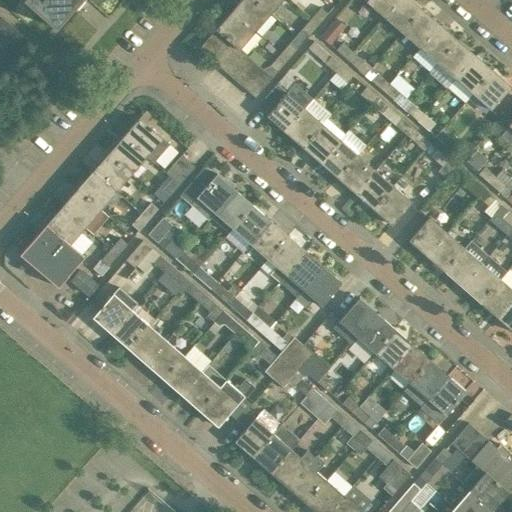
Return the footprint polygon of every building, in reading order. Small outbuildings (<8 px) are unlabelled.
[(23,0),(55,28),(60,22),(78,1),(78,0),(23,0)] [(269,14),(252,0),(239,0),(230,11),(253,32),(269,14)] [(280,0),(252,0),(269,14),(280,0)] [(365,0),(383,16),(397,0),(365,0)] [(411,0),(397,0),(383,16),(401,32),(421,8),(411,0)] [(319,7),(309,18),(317,25),(327,14),(319,7)] [(419,47),(439,24),(421,8),(401,32),(419,47)] [(215,30),(198,49),(215,64),(233,43),(239,48),(253,32),(230,11),(214,29),(215,30)] [(0,16),(0,76),(30,43),(0,16)] [(308,36),(317,25),(309,18),(300,29),(308,36)] [(344,25),(336,18),(320,36),(328,43),(344,25)] [(436,63),(457,39),(439,24),(419,47),(436,63)] [(454,78),(474,55),(457,39),(436,63),(454,78)] [(334,73),(341,66),(313,41),(306,49),(334,73)] [(288,42),(278,53),(286,60),(296,50),(288,42)] [(233,43),(215,64),(225,72),(242,52),(239,48),(233,43)] [(336,50),(347,59),(353,52),(342,43),(336,50)] [(242,52),(225,72),(234,80),(252,60),(242,52)] [(364,62),(353,52),(347,59),(357,69),(364,62)] [(277,71),(286,60),(278,53),(269,64),(277,71)] [(471,93),(492,70),(474,55),(454,78),(471,93)] [(252,60),(234,80),(244,88),(261,69),(252,60)] [(352,75),(341,66),(334,73),(345,82),(352,75)] [(271,77),(261,69),(244,88),(254,97),(271,77)] [(510,86),(492,70),(471,93),(489,109),(510,86)] [(371,81),(382,90),(388,83),(377,73),(371,81)] [(285,131),(305,107),(312,99),(293,83),(287,91),(266,115),(285,131)] [(399,93),(388,83),(382,90),(393,100),(399,93)] [(359,94),(370,104),(376,96),(365,87),(359,94)] [(387,106),(376,96),(370,104),(381,113),(387,106)] [(302,146),(322,123),(330,114),(312,99),(305,107),(285,131),(302,146)] [(406,112),(417,121),(423,114),(413,104),(406,112)] [(434,123),(423,114),(417,121),(428,130),(434,123)] [(491,125),(499,133),(510,121),(501,114),(491,125)] [(139,117),(123,135),(154,162),(169,144),(139,117)] [(395,125),(405,135),(412,127),(401,118),(395,125)] [(320,162),(340,138),(322,123),(302,146),(320,162)] [(422,137),(412,127),(405,135),(416,144),(422,137)] [(154,162),(123,135),(108,152),(132,173),(145,157),(152,164),(154,162)] [(459,145),(448,135),(442,143),(453,152),(459,145)] [(337,177),(358,154),(340,138),(320,162),(337,177)] [(447,159),(436,149),(430,156),(441,166),(447,159)] [(132,173),(108,152),(92,170),(116,191),(132,173)] [(355,193),(376,169),(358,154),(337,177),(355,193)] [(164,173),(170,178),(178,185),(193,166),(180,155),(164,173)] [(455,166),(447,159),(441,166),(436,171),(444,178),(455,166)] [(477,174),(488,183),(495,176),(484,166),(477,174)] [(213,212),(234,188),(216,173),(212,177),(203,169),(179,196),(206,220),(213,212)] [(373,208),(393,184),(376,169),(355,193),(373,208)] [(77,188),(101,209),(108,200),(112,205),(120,196),(115,192),(116,191),(92,170),(77,188)] [(506,186),(495,176),(488,183),(499,193),(506,186)] [(168,195),(178,185),(170,178),(161,189),(168,195)] [(465,187),(476,197),(483,190),(472,180),(465,187)] [(411,200),(393,184),(373,208),(390,223),(411,200)] [(101,209),(77,188),(61,206),(85,226),(93,233),(108,215),(100,209),(101,209)] [(213,212),(231,228),(251,204),(234,188),(213,212)] [(494,199),(483,190),(476,197),(487,207),(494,199)] [(149,203),(140,214),(147,220),(157,209),(149,203)] [(249,243),(269,220),(251,204),(231,228),(227,232),(227,233),(232,228),(249,243)] [(83,256),(70,244),(85,226),(61,206),(19,254),(57,286),(83,256)] [(500,218),(511,228),(511,226),(511,215),(507,211),(500,218)] [(138,231),(147,220),(140,214),(130,225),(138,231)] [(408,239),(426,255),(447,232),(429,216),(408,239)] [(170,225),(161,217),(147,234),(156,242),(167,229),(170,225)] [(266,259),(287,235),(269,220),(249,243),(266,259)] [(167,229),(156,242),(163,249),(174,258),(180,251),(181,251),(186,246),(167,229)] [(444,271),(465,247),(447,232),(426,255),(444,271)] [(278,282),(305,251),(287,235),(266,259),(276,267),(269,274),(278,282)] [(119,238),(109,249),(117,256),(127,244),(119,238)] [(151,248),(142,241),(124,260),(133,268),(151,248)] [(465,247),(444,271),(462,286),(482,263),(488,256),(470,241),(465,247)] [(181,251),(180,251),(174,258),(185,268),(191,261),(198,267),(203,261),(186,246),(181,251)] [(108,267),(117,256),(109,249),(100,260),(108,267)] [(302,290),(323,266),(305,251),(278,282),(295,297),(302,290)] [(151,263),(162,272),(169,264),(158,255),(151,263)] [(482,263),(462,286),(479,302),(500,278),(505,272),(488,256),(482,263)] [(180,274),(169,264),(162,272),(173,282),(180,274)] [(323,266),(302,290),(313,299),(305,308),(312,314),(340,282),(323,266)] [(96,285),(78,270),(70,280),(87,295),(96,285)] [(198,279),(209,289),(215,281),(205,272),(198,279)] [(497,317),(511,299),(511,288),(500,278),(479,302),(497,317)] [(220,298),(227,291),(215,281),(209,289),(220,298)] [(186,293),(197,303),(204,295),(193,286),(186,293)] [(92,316),(109,332),(135,303),(117,287),(92,316)] [(245,320),(251,312),(257,306),(239,290),(233,297),(241,303),(234,311),(245,320)] [(215,305),(204,295),(197,303),(208,312),(206,315),(214,322),(223,311),(215,305)] [(331,328),(350,344),(356,337),(355,336),(375,313),(357,298),(331,328)] [(511,299),(497,317),(511,330),(511,299)] [(127,348),(148,324),(131,309),(136,303),(135,303),(109,332),(127,348)] [(262,322),(251,312),(245,320),(256,329),(262,322)] [(355,336),(356,337),(373,352),(393,329),(375,313),(355,336)] [(222,325),(233,334),(240,326),(229,317),(222,325)] [(145,363),(165,340),(148,324),(127,348),(145,363)] [(251,336),(240,326),(233,334),(244,343),(251,336)] [(393,329),(373,352),(391,368),(411,345),(393,329)] [(281,351),(278,355),(287,362),(302,345),(293,337),(287,344),(276,334),(270,342),(281,351)] [(163,379),(183,356),(165,340),(145,363),(163,379)] [(302,345),(287,362),(297,370),(312,353),(302,345)] [(411,345),(391,368),(409,383),(429,360),(411,345)] [(195,347),(189,353),(202,366),(208,360),(195,347)] [(264,372),(272,379),(287,362),(278,355),(276,358),(264,348),(258,355),(269,365),(264,372)] [(307,374),(317,382),(323,375),(330,367),(312,352),(312,353),(297,370),(304,377),(307,374)] [(183,356),(163,379),(181,395),(201,371),(183,356)] [(426,399),(447,376),(429,360),(409,383),(402,391),(419,407),(426,399)] [(297,370),(287,362),(272,379),(282,387),(297,370)] [(202,372),(201,371),(181,395),(198,410),(219,387),(202,372)] [(334,385),(323,375),(317,382),(328,391),(334,385)] [(465,391),(447,376),(426,399),(444,415),(465,391)] [(233,387),(225,380),(219,387),(198,410),(216,426),(242,397),(244,399),(254,387),(245,379),(238,386),(236,384),(233,387)] [(294,387),(305,396),(311,389),(300,379),(294,387)] [(322,398),(311,389),(305,396),(315,406),(322,398)] [(341,404),(352,413),(358,406),(347,397),(341,404)] [(369,416),(358,406),(352,413),(363,423),(369,416)] [(329,418),(340,427),(347,419),(336,410),(329,418)] [(511,416),(510,415),(503,423),(511,431),(511,416)] [(233,441),(251,457),(272,433),(254,418),(233,441)] [(314,419),(305,432),(315,439),(324,426),(314,419)] [(358,429),(347,419),(340,427),(351,437),(358,429)] [(468,423),(451,443),(461,452),(478,432),(468,423)] [(272,433),(251,457),(269,472),(290,450),(298,441),(280,425),(272,434),(272,433)] [(377,434),(388,444),(394,437),(383,428),(377,434)] [(478,432),(461,452),(471,460),(488,440),(479,431),(478,432)] [(404,446),(394,437),(388,444),(398,453),(404,446)] [(488,440),(471,460),(476,465),(480,468),(498,448),(496,447),(488,440)] [(365,449),(376,458),(382,450),(372,441),(365,449)] [(430,451),(421,443),(406,460),(415,468),(430,451)] [(498,448),(480,468),(507,491),(507,492),(508,492),(511,487),(511,461),(507,457),(508,456),(509,457),(511,454),(500,443),(496,447),(498,448)] [(443,448),(434,459),(441,465),(450,454),(443,448)] [(305,451),(299,458),(290,450),(269,472),(287,488),(313,458),(305,451)] [(393,459),(382,450),(376,458),(386,467),(393,459)] [(305,504),(325,480),(315,472),(323,463),(315,456),(313,458),(287,488),(305,504)] [(431,477),(441,465),(434,459),(424,470),(431,477)] [(476,465),(461,483),(469,490),(468,491),(491,511),(507,492),(507,491),(480,468),(476,465)] [(410,474),(401,466),(386,483),(395,491),(410,474)] [(314,511),(329,511),(343,496),(325,480),(305,504),(314,511)] [(413,484),(403,495),(410,501),(420,490),(413,484)] [(453,508),(456,511),(489,511),(491,511),(468,491),(453,508)] [(400,511),(410,501),(403,495),(393,506),(400,511)] [(360,511),(361,511),(343,496),(329,511),(360,511)]
